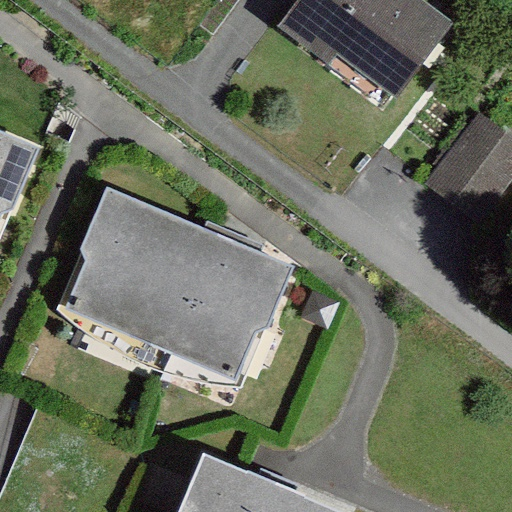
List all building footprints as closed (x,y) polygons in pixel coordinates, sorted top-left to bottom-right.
[(435,0),(308,0),(294,18),(398,99),(460,20),(435,0)] [(511,134),(479,108),(424,176),(475,218),(511,172),(511,134)] [(49,161),(0,144),(0,285),(4,287),(49,161)] [(301,286),(110,218),(65,344),(256,412),(301,286)] [(297,511),(208,478),(195,511),(297,511)]
